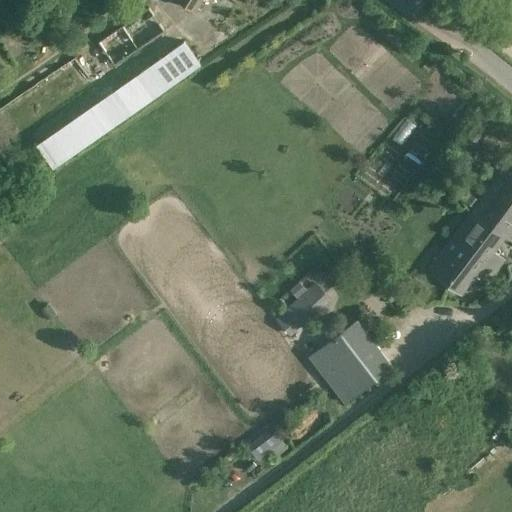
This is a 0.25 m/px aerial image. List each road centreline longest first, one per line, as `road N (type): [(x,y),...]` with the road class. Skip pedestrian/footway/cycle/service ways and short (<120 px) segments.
road 1 (unknown): [(511,284),(221,511)]
road 2 (tertiary): [(511,81),(402,0)]
